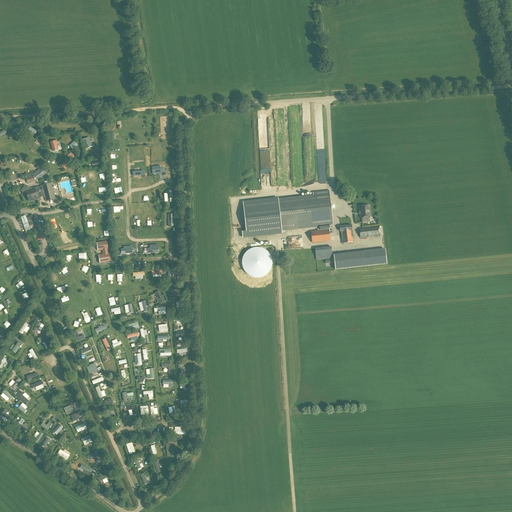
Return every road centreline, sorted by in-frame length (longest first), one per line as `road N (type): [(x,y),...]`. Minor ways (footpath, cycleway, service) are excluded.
road 1 (unclassified): [(135,511),(166,488),(195,438),(186,120),(204,107),(511,85)]
road 2 (track): [(0,190),(142,507)]
road 3 (track): [(0,118),(167,108),(190,116)]
road 4 (unclassified): [(123,511),(0,431)]
